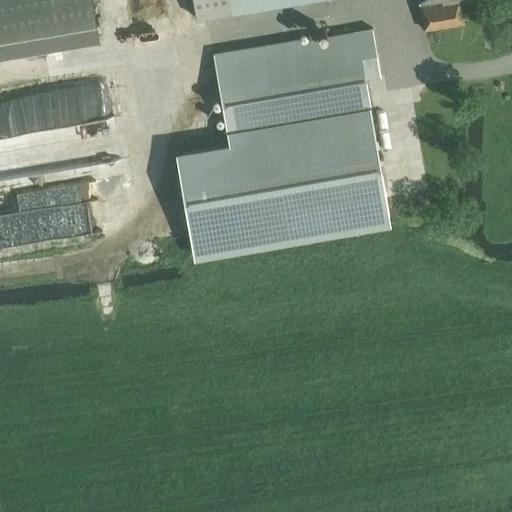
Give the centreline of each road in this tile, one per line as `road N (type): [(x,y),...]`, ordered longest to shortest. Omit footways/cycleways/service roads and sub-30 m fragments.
road 1 (track): [(178,0),(184,36),(150,231),(52,268),(0,275)]
road 2 (track): [(184,36),(387,2)]
